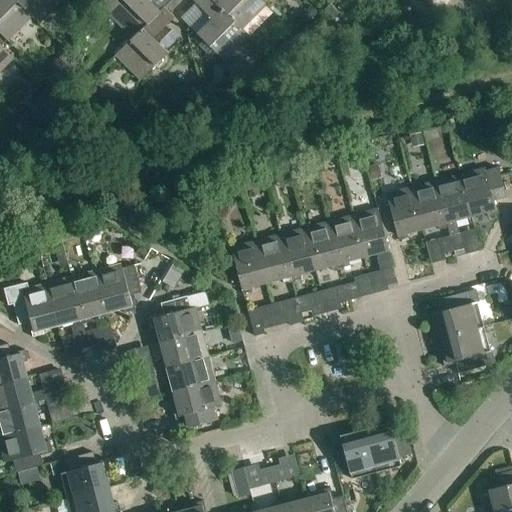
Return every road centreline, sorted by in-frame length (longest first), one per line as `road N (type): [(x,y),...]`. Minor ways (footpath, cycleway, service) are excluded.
road 1 (residential): [(290,415),(259,434),(162,458),(116,433),(100,385)]
road 2 (residential): [(396,309),(270,347),(290,415)]
road 3 (residential): [(417,380),(290,415)]
